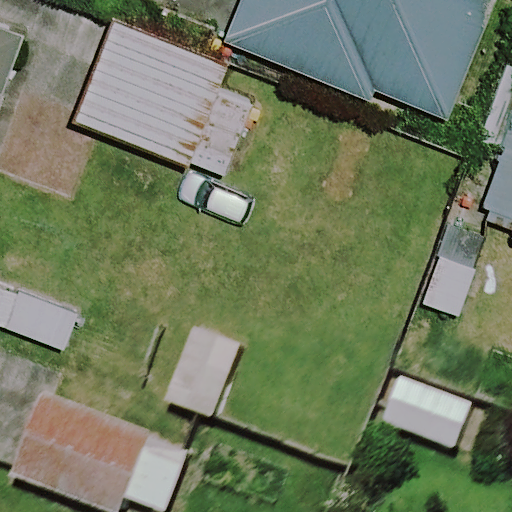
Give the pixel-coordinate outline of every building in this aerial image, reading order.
[(237,0),(222,41),(437,125),(485,0),(237,0)] [(255,78),(109,22),(70,123),(216,179),(255,78)] [(0,66),(13,31),(0,26),(0,66)] [(511,119),(507,118),(477,219),(511,229),(511,119)] [(0,332),(56,353),(70,313),(0,288),(0,332)] [(245,349),(190,329),(161,409),(217,429),(245,349)] [(0,478),(81,511),(116,511),(119,506),(134,511),(184,511),(203,466),(106,426),(0,381),(0,478)]
